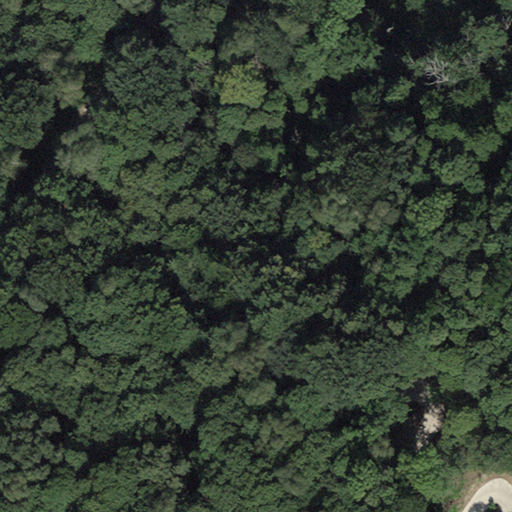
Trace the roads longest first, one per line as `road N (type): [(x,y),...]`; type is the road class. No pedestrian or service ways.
road 1 (track): [(393,511),(434,405),(418,390),(384,399),(295,460),(276,475),(256,511)]
road 2 (track): [(162,0),(0,239)]
